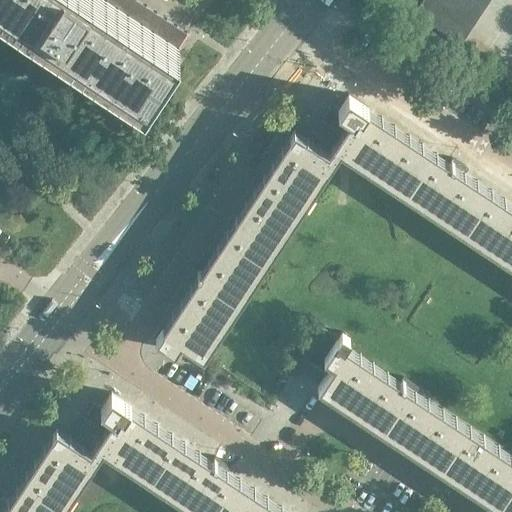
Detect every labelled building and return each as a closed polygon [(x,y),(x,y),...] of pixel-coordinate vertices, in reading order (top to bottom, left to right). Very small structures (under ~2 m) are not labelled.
[(121,17),(110,10),(100,3),(95,0),(0,0),(0,3),(8,8),(6,11),(18,19),(19,16),(33,25),(31,28),(57,45),(59,42),(72,51),(70,53),(93,68),(94,65),(133,91),(131,94),(143,102),(176,53),(164,45),(153,38),(143,31),(132,24),(121,17)] [(110,10),(116,0),(101,0),(100,3),(110,10)] [(121,17),(132,0),(116,0),(110,10),(121,17)] [(132,24),(145,4),(137,0),(132,0),(121,17),(132,24)] [(452,47),(483,0),(420,0),(423,1),(410,20),(452,47)] [(143,31),(155,11),(145,4),(132,24),(143,31)] [(153,38),(166,18),(155,11),(143,31),(153,38)] [(164,45),(177,26),(166,18),(153,38),(164,45)] [(176,53),(189,34),(177,26),(164,45),(176,53)] [(511,211),(505,207),(462,178),(468,168),(452,158),(446,168),(364,114),(368,107),(348,94),(338,110),(338,111),(338,113),(337,115),(337,117),(337,119),(337,121),(337,123),(337,124),(338,126),(340,128),(341,130),(342,131),(349,136),(340,150),(511,263),(511,211)] [(204,356),(332,162),(296,138),(214,262),(204,255),(194,271),(204,278),(168,332),(162,328),(155,338),(174,351),(181,341),(204,356)] [(511,511),(511,462),(412,397),(419,387),(403,377),(396,386),(342,351),(346,345),(321,328),(304,355),(328,371),(318,386),(319,387),(319,386),(510,511),(511,511)] [(308,376),(316,364),(305,357),(297,370),(308,376)] [(277,511),(224,476),(231,467),(215,456),(208,466),(127,412),(131,406),(111,392),(100,409),(101,409),(100,411),(100,413),(99,415),(99,417),(99,418),(100,420),(100,421),(100,423),(102,426),(103,428),(105,429),(112,434),(103,448),(199,511),(277,511)] [(60,511),(95,460),(58,437),(8,511),(60,511)]
